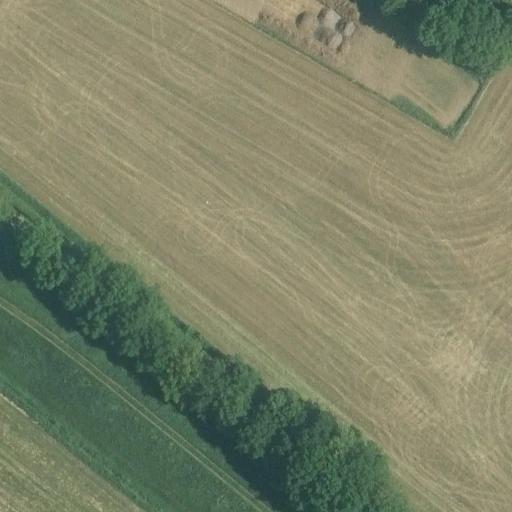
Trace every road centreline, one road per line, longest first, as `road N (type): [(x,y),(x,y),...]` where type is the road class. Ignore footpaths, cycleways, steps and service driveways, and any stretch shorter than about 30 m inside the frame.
road 1 (unclassified): [(369,511),(0,208)]
road 2 (track): [(0,317),(252,511)]
